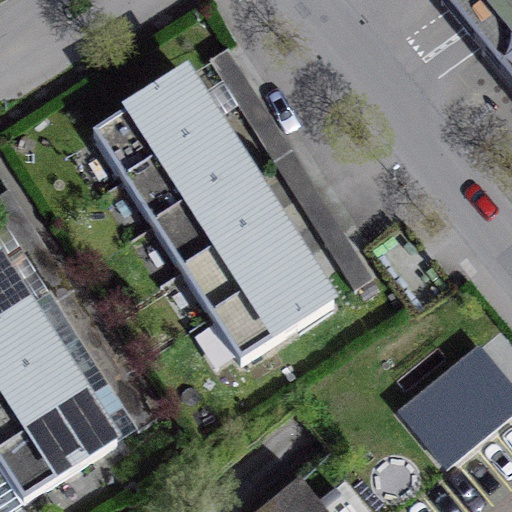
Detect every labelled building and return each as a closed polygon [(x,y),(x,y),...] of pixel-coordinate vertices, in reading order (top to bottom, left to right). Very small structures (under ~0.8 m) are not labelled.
[(511,0),(448,0),(439,6),(462,34),(511,94),(511,0)] [(204,104),(186,76),(92,135),(240,367),(334,307),(319,285),(291,240),(262,194),(232,148),(204,104)] [(0,269),(0,470),(23,506),(116,446),(101,424),(72,379),(41,332),(15,293),(0,269)] [(511,405),(477,364),(409,420),(447,467),(511,413),(511,405)] [(322,511),(298,484),(264,511),(322,511)]
